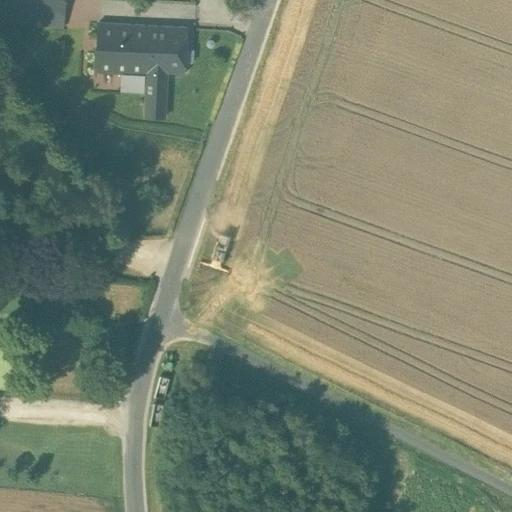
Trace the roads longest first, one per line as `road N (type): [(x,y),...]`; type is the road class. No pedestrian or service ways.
road 1 (tertiary): [(138,511),(136,419),(145,366),(268,0)]
road 2 (track): [(511,486),(161,314)]
